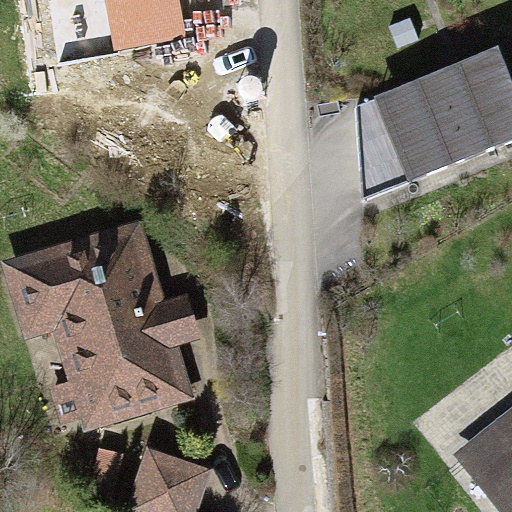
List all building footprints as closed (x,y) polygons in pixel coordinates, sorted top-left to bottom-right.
[(234,6),(233,0),(104,0),(107,22),(234,6)] [(475,45),(346,99),(380,181),(509,127),(475,45)] [(141,218),(2,268),(65,440),(204,390),(141,218)] [(511,511),(511,405),(448,458),(492,511),(511,511)] [(137,454),(120,511),(183,511),(195,471),(137,454)]
